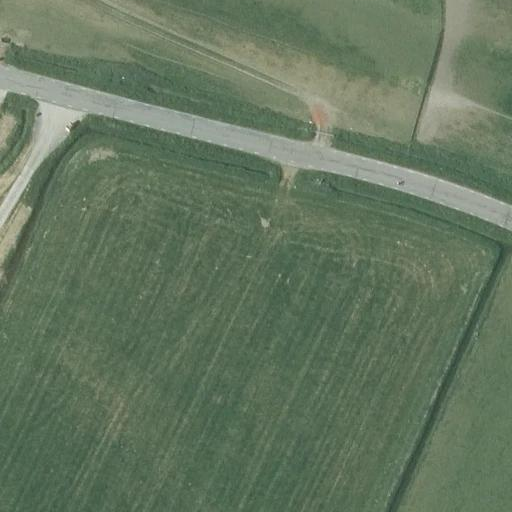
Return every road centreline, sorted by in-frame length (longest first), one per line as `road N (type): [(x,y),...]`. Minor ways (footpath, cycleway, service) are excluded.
road 1 (tertiary): [(511,219),(382,175),(0,78)]
road 2 (track): [(316,158),(324,123),(305,97),(88,0)]
